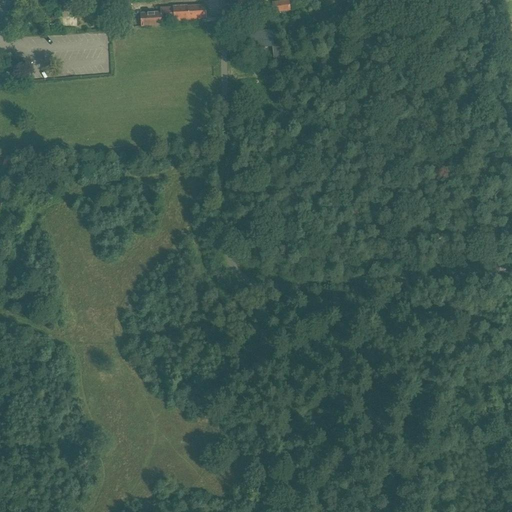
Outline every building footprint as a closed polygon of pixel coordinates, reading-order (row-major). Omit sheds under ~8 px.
[(0,0),(0,23),(9,25),(11,15),(10,15),(11,0),(0,0)] [(289,13),(287,4),(272,6),(274,15),(289,13)] [(107,8),(108,20),(117,20),(116,7),(107,8)] [(272,29),(248,31),(249,40),(250,49),(274,47),(274,46),(274,45),(272,29)] [(274,47),(273,47),(275,64),(284,63),(282,44),(274,45),(274,46),(274,47)] [(20,122),(0,123),(0,140),(21,138),(20,122)] [(4,159),(2,166),(9,167),(11,157),(6,156),(5,159),(4,159)]
